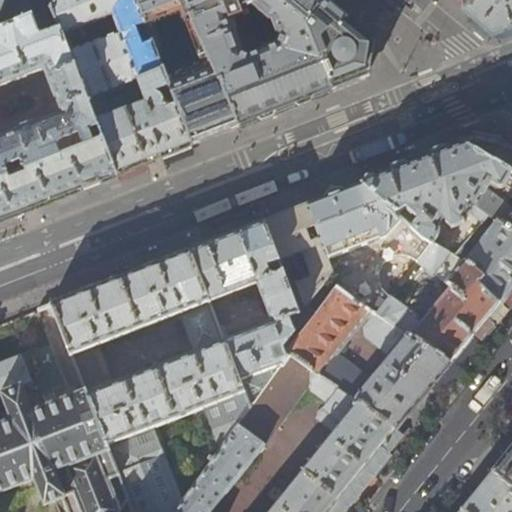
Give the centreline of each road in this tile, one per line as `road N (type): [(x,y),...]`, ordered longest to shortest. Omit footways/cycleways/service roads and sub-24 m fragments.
road 1 (secondary): [(0,287),(511,85)]
road 2 (secondary): [(394,511),(511,367)]
road 3 (residential): [(511,83),(412,0)]
